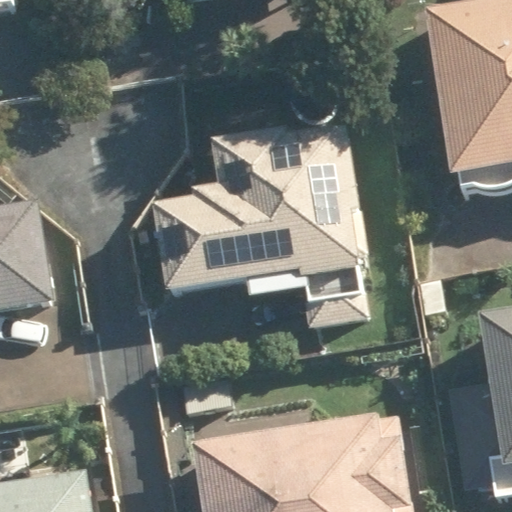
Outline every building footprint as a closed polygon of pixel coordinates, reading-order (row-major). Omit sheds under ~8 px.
[(0,0),(0,15),(41,8),(39,0),(0,0)] [(511,0),(491,0),(444,8),(474,185),(511,178),(511,0)] [(263,300),(329,292),(335,337),(390,330),(366,124),(238,140),(244,186),(175,194),(187,292),(261,283),(263,300)] [(0,320),(75,308),(59,209),(0,218),(0,320)] [(511,316),(498,319),(509,385),(455,394),(475,509),(511,502),(511,316)] [(210,446),(218,511),(430,511),(418,418),(210,446)] [(114,511),(109,476),(0,491),(0,511),(114,511)]
